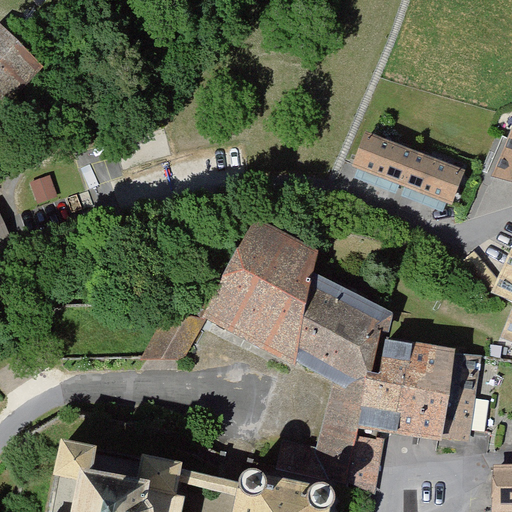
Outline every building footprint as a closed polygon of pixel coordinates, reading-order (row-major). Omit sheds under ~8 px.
[(0,30),(0,106),(38,70),(0,30)] [(374,122),(353,169),(450,212),(471,165),(374,122)] [(511,122),(489,168),(511,179),(511,122)] [(49,176),(30,182),(37,203),(56,197),(49,176)] [(199,324),(291,368),(295,356),(353,386),(387,321),(310,283),(312,256),(246,226),(199,324)] [(510,310),(496,343),(511,349),(511,259),(505,255),(486,297),(510,310)] [(159,317),(136,363),(178,366),(199,324),(159,317)] [(284,456),(281,471),(365,487),(376,429),(480,449),(498,362),(396,342),(394,350),(381,348),(374,383),(360,380),(357,398),(331,393),(318,462),(284,456)] [(53,453),(40,511),(322,511),(323,510),(309,499),(254,489),(244,488),(236,496),(175,481),(176,471),(53,453)] [(511,511),(511,470),(491,472),(487,511),(511,511)]
